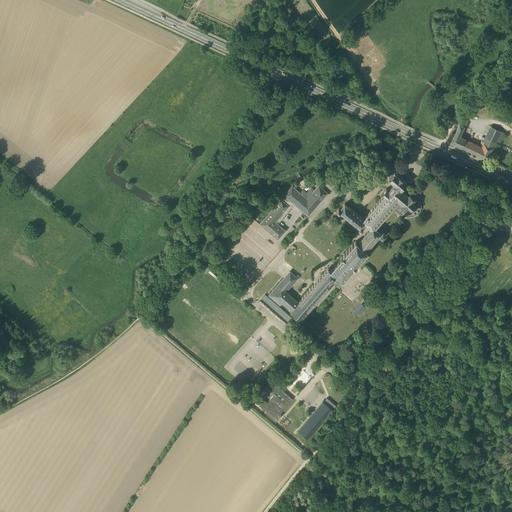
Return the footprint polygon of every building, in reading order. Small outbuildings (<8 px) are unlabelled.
[(481,147),(459,136),(464,126),(459,124),(450,142),(488,160),(496,142),(500,144),(505,133),(490,125),(482,141),(484,142),(481,147)] [(280,305),(282,302),(300,318),(334,279),(339,283),(342,280),(343,281),(368,251),(367,250),(380,235),(382,237),(386,233),(377,226),(394,207),(404,216),(408,211),(410,213),(412,214),(414,214),(417,214),(419,213),(420,211),(421,209),(421,206),(421,204),(419,202),(417,200),(409,193),(408,195),(401,189),(407,182),(395,172),(389,179),(394,183),(388,190),(386,188),(382,193),(384,195),(364,219),(345,203),(339,209),(337,211),(339,213),(340,212),(359,228),(360,230),(366,224),(370,228),(357,243),(356,241),(331,269),(328,268),(298,302),(287,292),(289,290),(288,289),(297,278),(290,271),(269,295),(280,305)] [(308,217),(328,193),(319,185),(307,198),(292,186),(284,195),(284,196),(282,199),(281,199),(260,224),(278,239),(286,230),(278,224),(295,205),(308,217)] [(284,260),(282,262),(289,269),(291,266),(284,260)] [(0,340),(5,347),(10,342),(4,335),(6,333),(1,327),(0,328),(0,340)] [(280,413),(293,399),(274,383),(270,389),(275,393),(267,402),(262,398),(257,403),(266,411),(264,413),(275,422),(282,415),(280,413)] [(332,402),(330,405),(339,413),(341,411),(332,402)] [(326,405),(301,434),(311,442),(336,413),(326,405)]
